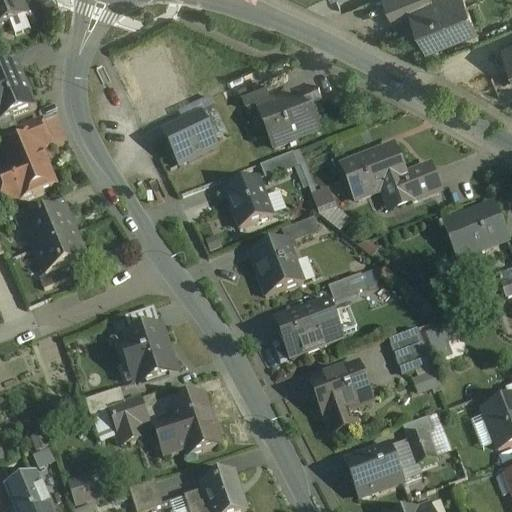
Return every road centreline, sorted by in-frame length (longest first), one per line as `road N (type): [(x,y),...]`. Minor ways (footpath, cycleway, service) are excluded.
road 1 (tertiary): [(228,0),(511,144)]
road 2 (residential): [(97,0),(76,74),(77,118),(171,269)]
road 3 (residential): [(171,269),(259,408),(311,511)]
road 4 (residential): [(171,269),(75,316),(37,318),(0,334)]
